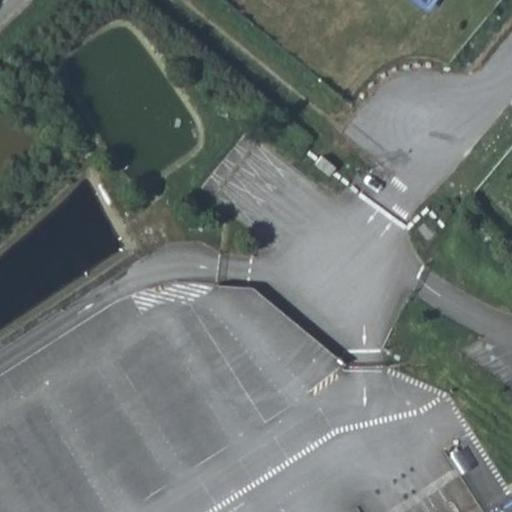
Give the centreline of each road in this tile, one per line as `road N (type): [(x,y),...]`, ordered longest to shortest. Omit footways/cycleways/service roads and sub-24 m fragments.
road 1 (unknown): [(358,257),(183,257),(141,267),(0,360)]
road 2 (unknown): [(260,511),(364,436),(358,257)]
road 3 (unknown): [(358,257),(511,346)]
